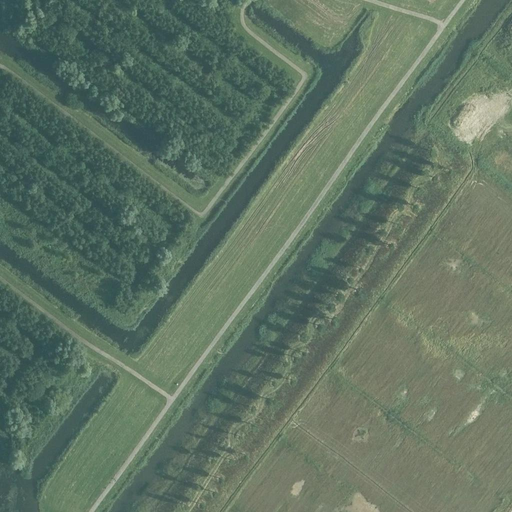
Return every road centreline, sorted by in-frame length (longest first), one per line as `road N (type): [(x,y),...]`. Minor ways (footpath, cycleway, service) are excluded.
road 1 (track): [(90,511),(462,0)]
road 2 (track): [(449,162),(411,184),(408,207),(393,213),(338,309),(309,322),(310,337),(290,349),(290,370),(231,431),(232,444),(186,511)]
